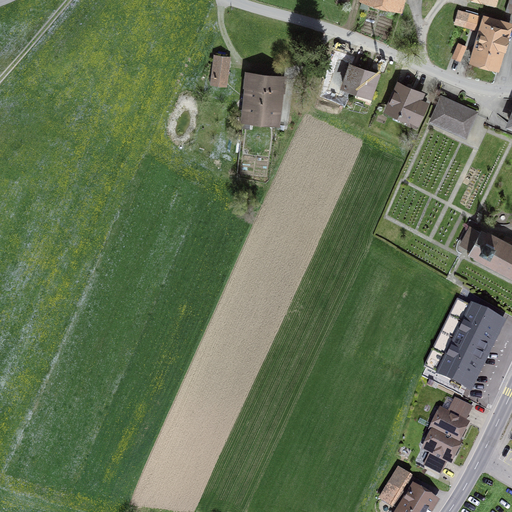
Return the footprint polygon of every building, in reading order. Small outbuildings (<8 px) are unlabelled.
[(362,1),(361,7),(367,9),(369,2),(362,1)] [(456,23),(465,26),(470,14),(460,11),(456,23)] [(479,16),(470,14),(465,26),(475,29),(479,16)] [(495,66),(508,23),(484,16),(471,59),(495,66)] [(460,60),(466,46),(459,43),(453,57),(460,60)] [(228,57),(216,55),(216,59),(214,59),(213,67),(215,67),(212,84),(225,86),(228,57)] [(351,66),(351,67),(353,61),(343,58),(338,72),(348,75),(351,66)] [(377,76),(351,67),(351,66),(348,75),(343,88),(354,92),(355,89),(370,94),(377,76)] [(249,76),(245,116),(271,119),(275,91),(281,92),(282,80),(249,76)] [(416,128),(418,122),(417,122),(425,103),(419,101),(422,93),(399,83),(387,109),(412,120),(410,125),(416,128)] [(464,115),(467,109),(442,98),(432,121),(457,132),(459,125),(461,126),(465,115),(464,115)] [(511,244),(510,244),(511,239),(506,236),(503,240),(489,233),(488,234),(482,231),(480,233),(471,227),(462,244),(471,250),(470,252),(477,255),(476,256),(511,275),(511,244)] [(436,372),(472,389),(506,318),(471,301),(436,372)] [(435,430),(459,443),(459,442),(457,441),(466,424),(464,423),(471,407),(456,399),(448,415),(441,411),(432,429),(435,430)] [(459,443),(435,430),(425,448),(432,451),(425,465),(439,473),(446,459),(450,461),(459,443)] [(399,469),(380,499),(391,506),(410,476),(399,469)] [(395,511),(426,511),(434,500),(416,489),(412,494),(408,492),(395,511)]
